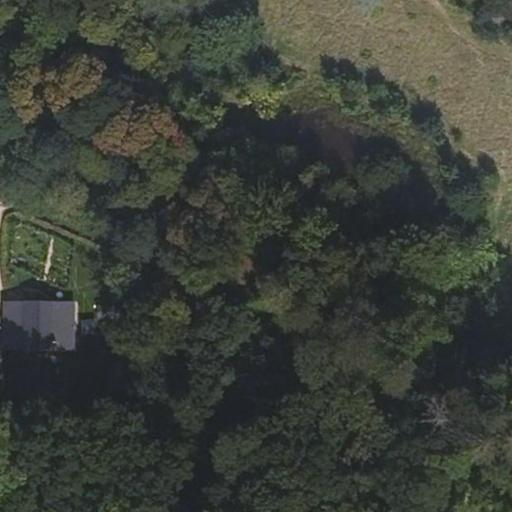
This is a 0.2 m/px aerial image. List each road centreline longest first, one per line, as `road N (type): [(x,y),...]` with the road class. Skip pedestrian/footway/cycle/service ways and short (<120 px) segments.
road 1 (track): [(0,186),(94,217),(254,292),(409,434),(511,497)]
road 2 (track): [(132,0),(149,107),(94,217)]
road 3 (track): [(149,107),(254,292)]
